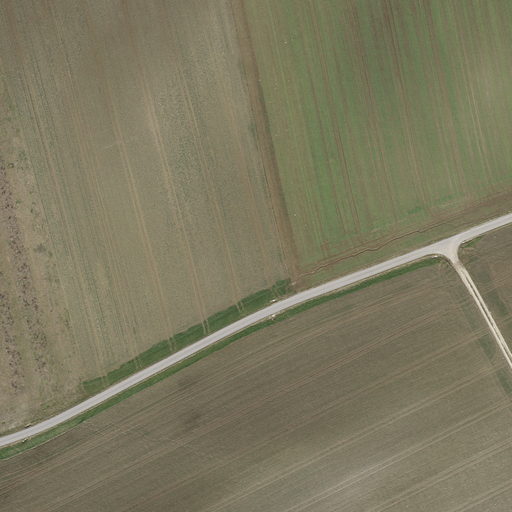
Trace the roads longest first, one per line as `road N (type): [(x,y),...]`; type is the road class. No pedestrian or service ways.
road 1 (unclassified): [(0,433),(255,317),(511,220)]
road 2 (track): [(454,243),(511,357)]
